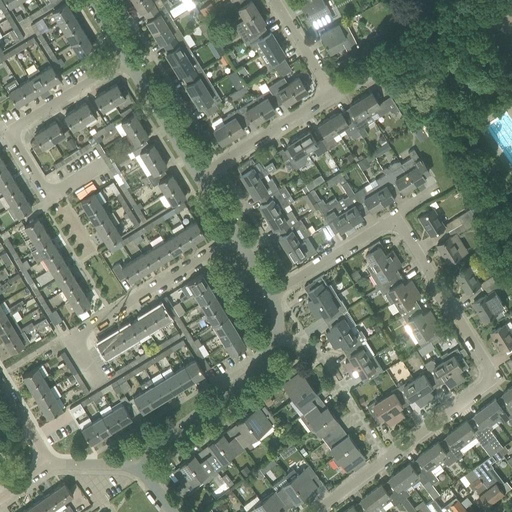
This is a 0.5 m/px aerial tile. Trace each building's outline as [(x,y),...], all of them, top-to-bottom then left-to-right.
[(132,0),(139,10),(141,8),(145,14),(162,3),(160,0),(132,0)] [(167,0),(162,3),(167,10),(172,7),(167,0)] [(195,5),(191,0),(182,0),(188,10),(195,5)] [(241,13),(244,18),(257,10),(250,0),(249,0),(248,1),(247,0),(236,0),(234,2),(229,5),(229,6),(224,10),(228,16),(241,13)] [(309,21),(312,20),(316,27),(333,18),(323,0),(301,0),(299,1),(309,21)] [(50,2),(40,8),(42,12),(53,6),(50,2)] [(215,12),(210,2),(200,9),(206,18),(215,12)] [(66,3),(51,12),(58,23),(73,14),(66,3)] [(162,3),(145,14),(148,19),(146,21),(152,31),(172,19),(167,10),(162,3)] [(4,5),(0,8),(3,13),(7,18),(11,16),(4,5)] [(29,15),(31,19),(42,12),(40,8),(29,15)] [(248,37),(264,28),(261,22),(264,21),(257,10),(244,18),(239,22),(248,37)] [(19,13),(15,16),(21,25),(31,19),(29,15),(23,18),(19,13)] [(65,33),(79,24),(73,14),(58,23),(65,33)] [(11,16),(7,18),(10,25),(13,29),(17,27),(11,16)] [(172,19),(152,31),(159,42),(161,40),(165,45),(182,35),(172,19)] [(198,26),(205,37),(212,33),(205,21),(198,26)] [(328,29),(319,34),(329,53),(344,46),(346,50),(356,45),(358,44),(357,43),(356,43),(344,21),(339,24),(336,25),(328,29)] [(30,25),(37,36),(41,33),(35,22),(30,25)] [(248,37),(239,22),(233,26),(243,41),(248,37)] [(86,34),(79,24),(65,33),(71,43),(86,34)] [(15,43),(20,40),(24,38),(17,27),(13,29),(17,35),(13,38),(15,43)] [(267,33),(264,28),(248,37),(243,41),(249,50),(254,46),(258,53),(277,42),(270,31),(267,33)] [(187,32),(182,35),(189,46),(194,43),(187,32)] [(37,36),(44,46),(48,44),(41,33),(37,36)] [(78,54),(92,45),(86,34),(71,43),(73,45),(78,54)] [(182,35),(165,45),(168,51),(165,53),(172,63),(191,51),(188,47),(189,46),(182,35)] [(374,48),(382,43),(376,35),(369,40),(374,48)] [(24,47),(36,41),(33,37),(22,44),(24,47)] [(215,38),(209,42),(212,48),(219,45),(215,38)] [(212,48),(209,42),(206,44),(215,59),(224,53),(219,45),(212,48)] [(268,69),(274,66),(284,59),(281,54),(283,53),(277,42),(258,53),(267,67),(268,69)] [(22,44),(11,50),(14,53),(24,47),(22,44)] [(44,46),(50,57),(54,54),(48,44),(44,46)] [(181,72),(184,78),(201,67),(191,51),(172,63),(178,74),(181,72)] [(57,67),(61,65),(54,54),(50,57),(57,67)] [(223,65),(230,61),(225,54),(219,57),(223,65)] [(279,70),(282,74),(290,69),(284,59),(274,66),(277,71),(279,70)] [(51,65),(40,72),(48,85),(59,78),(51,65)] [(242,66),(236,70),(241,77),(247,72),(242,66)] [(185,85),(192,95),(211,83),(201,67),(184,78),(188,83),(185,85)] [(27,75),(30,78),(38,92),(48,85),(40,72),(38,68),(27,75)] [(234,68),(226,73),(236,89),(244,84),(234,68)] [(268,87),(269,89),(272,93),(271,93),(278,103),(283,100),(285,105),(293,101),(292,99),(295,97),(287,83),(283,77),(268,87)] [(287,83),(295,97),(306,90),(306,89),(308,87),(309,86),(304,79),(301,81),(300,79),(298,77),(290,82),(287,83)] [(30,78),(19,85),(28,98),(38,92),(30,78)] [(9,92),(17,105),(28,98),(19,85),(16,79),(5,86),(9,92)] [(116,83),(105,90),(113,103),(124,97),(116,83)] [(211,83),(192,95),(198,106),(201,104),(204,109),(214,103),(215,103),(221,99),(211,83)] [(262,93),(269,89),(268,87),(265,83),(258,87),(262,93)] [(244,85),(235,91),(238,96),(247,91),(244,85)] [(272,106),(278,103),(271,93),(272,93),(269,89),(262,93),(253,99),(263,116),(274,109),(272,106)] [(113,103),(105,90),(94,96),(103,110),(113,103)] [(235,91),(229,94),(233,100),(239,96),(235,91)] [(370,115),(371,116),(373,119),(389,110),(391,114),(398,109),(390,96),(378,103),(371,92),(360,99),(368,111),(370,115)] [(253,99),(237,109),(246,123),(251,120),(252,123),(263,116),(253,99)] [(356,117),(352,120),(361,134),(362,137),(367,133),(363,126),(367,123),(365,119),(371,116),(370,115),(368,111),(360,99),(349,105),(356,117)] [(75,108),(83,122),(94,115),(86,101),(75,108)] [(218,108),(215,103),(214,103),(204,109),(207,114),(218,108)] [(121,117),(132,110),(130,106),(119,113),(121,117)] [(83,122),(75,108),(64,115),(72,129),(83,122)] [(221,117),(220,117),(231,136),(242,129),(240,126),(246,123),(237,109),(222,118),(221,117)] [(337,131),(340,136),(346,133),(348,135),(350,134),(353,139),(361,134),(352,120),(347,122),(340,111),(329,118),(337,131)] [(120,121),(127,132),(141,123),(134,113),(120,121)] [(211,125),(214,129),(213,129),(221,142),(231,136),(220,117),(212,122),(211,125)] [(341,138),(340,136),(337,131),(329,118),(317,125),(325,136),(320,139),(326,149),(337,143),(336,141),(341,138)] [(44,127),(53,140),(64,134),(55,120),(44,127)] [(423,120),(418,123),(422,130),(427,137),(432,133),(423,120)] [(141,123),(127,132),(132,141),(127,145),(130,150),(145,141),(143,137),(147,134),(141,123)] [(411,127),(415,134),(422,130),(418,123),(411,127)] [(93,138),(108,129),(106,125),(96,131),(93,127),(89,131),(93,138)] [(53,140),(44,127),(34,133),(36,138),(29,142),(37,154),(42,151),(44,150),(42,147),(51,142),(53,140)] [(427,137),(422,130),(415,134),(420,141),(427,137)] [(326,149),(320,139),(315,142),(308,131),(298,138),(306,150),(305,150),(308,154),(314,151),(317,155),(326,149)] [(288,147),(283,151),(288,157),(289,160),(295,169),(305,162),(307,165),(313,161),(308,154),(305,150),(306,150),(298,138),(286,144),(288,147)] [(72,139),(67,143),(70,149),(76,146),(72,139)] [(130,150),(127,152),(130,158),(134,155),(139,152),(145,162),(159,153),(153,143),(148,146),(145,141),(130,150)] [(81,152),(91,146),(89,142),(78,148),(81,152)] [(387,142),(377,148),(379,152),(379,155),(375,157),(376,158),(391,149),(387,142)] [(288,157),(283,151),(281,147),(276,151),(282,161),(288,157)] [(78,148),(68,154),(63,158),(65,162),(71,158),(81,152),(78,148)] [(110,162),(101,148),(97,150),(107,165),(110,162)] [(403,167),(406,171),(414,185),(425,178),(423,175),(429,172),(420,157),(419,158),(414,149),(408,152),(411,157),(406,160),(401,163),(403,167)] [(146,175),(146,176),(141,179),(145,184),(150,181),(149,180),(164,171),(161,167),(166,164),(159,153),(145,162),(151,172),(146,175)] [(371,153),(365,157),(368,162),(375,158),(371,153)] [(354,161),(350,154),(344,157),(348,165),(354,161)] [(240,174),(247,185),(264,175),(268,173),(264,166),(261,162),(260,163),(258,160),(255,161),(253,157),(237,166),(241,173),(240,174)] [(368,162),(365,157),(357,162),(362,170),(370,165),(368,162)] [(53,164),(55,168),(65,162),(63,158),(53,164)] [(395,162),(394,162),(391,164),(390,165),(388,168),(385,167),(382,169),(384,173),(391,183),(396,180),(402,191),(414,185),(406,171),(403,167),(401,163),(399,161),(395,162)] [(113,175),(116,172),(110,162),(107,165),(113,175)] [(271,162),(264,166),(268,173),(275,168),(271,162)] [(0,182),(11,175),(5,165),(0,167),(0,182)] [(340,170),(334,173),(338,179),(341,184),(348,195),(343,198),(346,203),(340,207),(342,210),(350,223),(362,216),(355,205),(359,202),(353,192),(346,181),(345,179),(341,173),(340,170)] [(167,176),(164,171),(149,180),(150,181),(152,185),(158,182),(164,193),(178,184),(171,173),(167,176)] [(338,179),(334,173),(324,179),(328,185),(338,179)] [(371,187),(382,204),(393,197),(387,186),(391,183),(384,173),(375,179),(377,183),(371,187)] [(319,174),(312,179),(316,184),(323,180),(319,174)] [(0,182),(0,187),(4,194),(18,186),(11,175),(0,182)] [(264,175),(247,185),(253,196),(257,194),(259,199),(268,194),(277,188),(271,178),(268,180),(264,175)] [(316,184),(312,179),(304,184),(308,189),(316,184)] [(119,192),(112,181),(108,184),(115,195),(119,192)] [(122,182),(119,184),(119,185),(126,196),(129,194),(122,182)] [(164,193),(171,203),(185,195),(178,184),(164,193)] [(283,185),(277,188),(284,198),(285,197),(289,202),(292,200),(283,185)] [(4,194),(11,205),(24,196),(18,186),(4,194)] [(353,192),(359,202),(364,199),(371,211),(382,204),(371,187),(366,190),(363,186),(353,192)] [(266,217),(278,209),(289,202),(285,197),(284,198),(277,188),(268,194),(259,199),(262,203),(259,205),(266,217)] [(316,202),(309,191),(308,192),(304,194),(302,195),(312,211),(318,207),(319,207),(316,202)] [(87,212),(101,203),(94,192),(80,201),(87,212)] [(115,195),(121,205),(126,203),(119,192),(115,195)] [(136,204),(129,194),(126,196),(132,206),(136,204)] [(24,196),(11,205),(18,216),(31,207),(24,196)] [(342,197),(337,201),(340,207),(346,203),(343,198),(342,197)] [(326,218),(328,222),(333,219),(338,228),(339,230),(350,223),(342,210),(340,207),(337,201),(331,204),(331,206),(328,208),(325,204),(322,198),(320,199),(316,202),(319,207),(322,212),(325,218),(326,218)] [(331,204),(337,201),(335,198),(325,204),(328,208),(331,206),(331,204)] [(186,205),(183,201),(172,208),(175,212),(186,205)] [(94,222),(107,214),(101,203),(87,212),(94,222)] [(126,203),(121,205),(126,212),(128,216),(132,214),(126,203)] [(278,209),(266,217),(272,228),(276,226),(278,230),(296,219),(290,209),(287,212),(283,206),(278,209)] [(433,209),(419,217),(424,225),(424,224),(431,235),(439,230),(443,227),(447,232),(449,231),(461,223),(473,215),(478,213),(474,207),(470,210),(469,209),(457,217),(443,225),(438,217),(433,209)] [(141,221),(145,219),(138,208),(135,211),(141,221)] [(172,208),(162,215),(164,219),(164,218),(175,212),(172,208)] [(107,214),(94,222),(100,233),(114,224),(108,214),(107,214)] [(128,216),(135,226),(139,224),(132,214),(128,216)] [(154,225),(160,221),(162,224),(166,221),(164,218),(164,219),(162,215),(151,221),(154,225)] [(473,215),(461,223),(465,230),(477,222),(473,215)] [(24,225),(31,236),(44,228),(37,217),(24,225)] [(296,219),(278,230),(281,235),(278,237),(285,248),(298,240),(309,233),(299,218),(296,219)] [(334,231),(338,228),(333,219),(328,222),(334,231)] [(151,221),(141,228),(143,232),(154,225),(151,221)] [(184,227),(193,241),(203,234),(195,221),(186,226),(184,227)] [(323,224),(320,226),(322,229),(327,237),(335,233),(334,231),(328,222),(323,224)] [(100,233),(107,244),(120,235),(114,224),(100,233)] [(174,234),(182,248),(193,241),(184,227),(174,234)] [(31,236),(37,247),(51,238),(44,228),(31,236)] [(141,228),(130,234),(133,238),(143,232),(141,228)] [(446,240),(437,245),(444,256),(443,256),(447,263),(452,260),(457,257),(461,255),(462,254),(457,248),(463,245),(457,235),(456,233),(452,236),(446,240)] [(133,238),(130,234),(120,241),(122,245),(133,238)] [(163,240),(172,254),(182,248),(174,234),(163,240)] [(298,240),(285,248),(292,259),(293,258),(299,254),(302,258),(316,250),(306,235),(298,240)] [(3,239),(9,249),(13,247),(7,236),(3,239)] [(37,247),(31,252),(37,262),(44,257),(57,249),(51,238),(37,247)] [(172,254),(163,240),(153,247),(161,261),(172,254)] [(120,241),(109,247),(111,251),(122,245),(120,241)] [(370,260),(376,270),(396,257),(392,250),(385,254),(380,246),(382,245),(365,255),(368,260),(370,260)] [(13,247),(9,249),(15,260),(19,258),(13,247)] [(153,247),(142,253),(150,267),(161,261),(153,247)] [(57,249),(44,257),(50,268),(64,260),(57,249)] [(9,256),(6,250),(0,254),(4,259),(9,256)] [(142,253),(132,260),(140,274),(150,267),(142,253)] [(380,288),(384,286),(399,276),(394,269),(400,265),(396,257),(376,270),(371,273),(370,273),(376,283),(374,284),(377,290),(380,288)] [(457,257),(452,260),(456,266),(461,263),(457,257)] [(19,258),(15,260),(22,271),(26,268),(19,258)] [(64,260),(50,268),(57,278),(70,270),(64,260)] [(118,263),(112,267),(119,279),(126,275),(129,280),(140,274),(132,260),(121,267),(118,263)] [(475,287),(479,285),(472,274),(477,271),(473,264),(468,267),(463,270),(454,275),(459,283),(460,282),(466,293),(475,287)] [(496,281),(509,273),(505,267),(493,275),(496,281)] [(26,268),(22,271),(28,282),(32,279),(26,268)] [(63,289),(77,281),(70,270),(57,278),(63,289)] [(350,274),(355,281),(362,277),(357,270),(350,274)] [(184,294),(179,297),(181,300),(193,293),(208,284),(208,283),(209,282),(206,277),(204,278),(202,273),(187,283),(180,287),(184,294)] [(511,277),(509,273),(496,281),(500,287),(511,280),(511,277)] [(307,302),(311,309),(331,297),(336,294),(330,284),(327,285),(321,275),(316,278),(319,283),(308,290),(314,298),(307,302)] [(384,286),(380,288),(383,294),(384,293),(390,302),(393,301),(414,288),(410,280),(403,284),(399,276),(384,286)] [(32,279),(28,282),(34,292),(38,290),(32,279)] [(7,281),(2,284),(5,290),(10,287),(7,281)] [(77,281),(63,289),(63,290),(58,293),(64,303),(70,299),(83,291),(77,281)] [(193,293),(199,303),(214,294),(208,284),(193,293)] [(414,288),(393,301),(402,316),(417,307),(412,299),(419,295),(414,288)] [(485,295),(473,303),(479,314),(478,314),(483,321),(503,309),(498,302),(502,300),(495,289),(485,295)] [(38,290),(34,292),(41,303),(45,301),(38,290)] [(76,311),(90,302),(83,291),(70,299),(76,311)] [(214,294),(199,303),(205,314),(221,304),(214,294)] [(171,304),(165,295),(161,298),(167,306),(168,308),(172,306),(171,304)] [(327,320),(342,311),(346,309),(345,307),(341,301),(335,304),(331,297),(311,309),(316,317),(323,313),(327,320)] [(22,300),(14,304),(18,310),(22,307),(20,304),(24,302),(22,300)] [(45,301),(41,303),(47,314),(51,311),(45,301)] [(169,317),(160,303),(149,310),(158,324),(169,317)] [(10,310),(5,313),(0,316),(0,330),(11,323),(11,324),(16,321),(12,313),(18,310),(14,304),(9,308),(10,310)] [(221,304),(205,314),(212,324),(227,315),(221,304)] [(168,308),(174,319),(178,316),(172,306),(168,308)] [(413,330),(433,318),(429,311),(422,315),(417,307),(402,316),(405,321),(407,320),(413,330)] [(139,316),(147,330),(158,324),(149,310),(139,316)] [(47,314),(53,325),(57,322),(51,311),(47,314)] [(345,317),(342,311),(327,320),(332,328),(325,333),(330,340),(350,327),(344,318),(345,317)] [(227,315),(212,324),(218,334),(233,325),(227,315)] [(139,316),(128,323),(137,337),(140,342),(151,336),(147,330),(139,316)] [(174,319),(181,329),(185,326),(178,316),(174,319)] [(45,318),(33,325),(35,327),(34,327),(36,330),(48,323),(45,318)] [(415,343),(418,342),(421,347),(423,346),(436,338),(431,329),(437,325),(433,318),(413,330),(409,333),(415,343)] [(31,322),(26,325),(28,328),(29,330),(34,327),(31,322)] [(17,334),(11,324),(11,323),(0,330),(0,334),(4,341),(17,334)] [(128,323),(118,329),(126,343),(137,337),(128,323)] [(28,328),(26,325),(21,328),(22,331),(24,333),(29,330),(28,328)] [(233,325),(218,334),(224,344),(239,335),(233,325)] [(350,327),(330,340),(334,347),(341,343),(346,350),(361,341),(361,342),(366,339),(361,330),(358,331),(354,325),(350,327)] [(511,344),(511,336),(511,337),(504,325),(500,327),(491,333),(502,350),(511,345),(511,344)] [(181,329),(187,339),(191,337),(185,326),(181,329)] [(118,329),(107,336),(116,350),(126,343),(118,329)] [(17,334),(4,341),(11,352),(24,344),(29,341),(24,333),(22,331),(17,334)] [(178,331),(167,338),(169,343),(180,336),(178,331)] [(239,335),(224,344),(231,355),(246,346),(239,335)] [(96,343),(97,344),(105,356),(116,350),(107,336),(96,343)] [(193,349),(197,347),(193,340),(191,337),(187,339),(193,349)] [(167,338),(156,345),(159,349),(169,343),(167,338)] [(172,346),(174,349),(184,343),(182,339),(172,346)] [(344,363),(349,370),(368,357),(362,348),(364,347),(361,342),(361,341),(346,350),(351,358),(344,363)] [(159,349),(156,345),(146,351),(149,355),(159,349)] [(162,352),(164,355),(174,349),(172,346),(162,352)] [(421,347),(418,349),(422,355),(427,352),(424,346),(423,346),(421,347)] [(203,357),(197,347),(193,349),(199,360),(203,357)] [(440,354),(444,361),(457,382),(465,378),(459,369),(462,367),(460,363),(465,360),(457,348),(448,353),(447,350),(440,354)] [(70,361),(63,351),(59,353),(66,364),(70,361)] [(149,355),(146,351),(135,358),(138,362),(149,355)] [(152,358),(154,361),(164,355),(162,352),(152,358)] [(368,357),(349,370),(353,377),(360,373),(365,381),(374,376),(380,372),(383,370),(374,354),(368,357)] [(203,357),(199,360),(200,362),(206,370),(210,368),(207,364),(203,357)] [(124,364),(127,368),(138,362),(135,358),(124,364)] [(142,364),(144,368),(154,361),(152,358),(142,364)] [(184,365),(193,380),(204,374),(195,359),(184,365)] [(450,387),(457,382),(444,361),(437,365),(434,360),(431,359),(429,360),(425,363),(428,368),(437,383),(445,378),(450,387)] [(70,361),(66,364),(72,374),(76,371),(70,361)] [(41,364),(22,375),(28,386),(43,377),(48,374),(41,364)] [(125,370),(127,368),(124,364),(123,365),(114,370),(117,375),(125,370)] [(131,371),(133,374),(144,368),(142,364),(131,371)] [(193,380),(184,365),(174,372),(183,386),(193,380)] [(164,378),(173,393),(183,386),(174,372),(173,371),(171,367),(163,371),(167,376),(164,378)] [(296,368),(285,376),(287,379),(298,371),(296,368)] [(424,373),(414,380),(427,401),(434,397),(429,388),(437,383),(428,368),(423,371),(424,373)] [(282,384),(292,398),(311,385),(305,377),(303,379),(298,372),(300,371),(300,370),(298,371),(287,379),(282,384)] [(72,374),(78,384),(82,382),(76,371),(72,374)] [(131,371),(121,377),(115,380),(118,384),(123,393),(131,388),(125,379),(133,374),(131,371)] [(379,374),(373,377),(377,384),(381,381),(381,377),(379,374)] [(49,387),(43,377),(28,386),(34,396),(49,387)] [(152,405),(162,399),(154,384),(150,378),(140,384),(143,389),(143,390),(152,405)] [(173,393),(164,378),(154,384),(162,399),(173,393)] [(115,380),(110,384),(110,383),(99,390),(102,394),(112,387),(112,388),(118,384),(115,380)] [(427,401),(414,380),(404,386),(403,384),(397,387),(406,402),(414,397),(420,405),(427,401)] [(85,395),(89,392),(82,382),(78,384),(85,395)] [(292,398),(303,413),(319,401),(314,394),(316,392),(311,385),(292,398)] [(511,386),(503,393),(503,394),(510,402),(505,405),(506,407),(511,414),(511,386)] [(40,406),(56,397),(49,387),(34,396),(40,406)] [(383,399),(397,420),(404,415),(398,407),(406,402),(397,387),(392,390),(393,392),(383,399)] [(92,400),(92,399),(95,404),(101,400),(98,396),(102,394),(99,390),(90,396),(92,400)] [(152,405),(143,390),(128,400),(134,411),(140,408),(141,411),(152,405)] [(499,397),(505,405),(510,402),(503,394),(499,397)] [(111,410),(120,424),(131,418),(129,415),(134,411),(128,400),(125,395),(119,399),(122,403),(111,410)] [(273,401),(268,395),(262,399),(267,405),(273,401)] [(80,402),(82,406),(92,400),(90,396),(80,402)] [(62,408),(56,397),(40,406),(47,417),(62,408)] [(505,405),(499,397),(495,400),(502,410),(506,407),(505,405)] [(389,424),(397,420),(383,399),(374,405),(372,403),(367,406),(376,421),(384,416),(389,424)] [(511,424),(511,414),(506,407),(502,410),(495,400),(495,399),(484,407),(495,421),(499,417),(502,420),(505,418),(510,425),(511,424)] [(313,427),(332,413),(326,406),(324,408),(319,401),(303,413),(299,416),(304,423),(304,422),(310,430),(313,427)] [(82,406),(80,402),(77,403),(69,408),(74,417),(85,410),(82,406)] [(250,411),(243,417),(256,435),(275,421),(270,415),(266,418),(263,414),(257,406),(258,408),(252,413),(250,411)] [(477,426),(478,428),(488,442),(495,436),(492,432),(492,433),(490,430),(493,427),(491,424),(495,421),(484,407),(474,414),(475,416),(481,424),(477,426)] [(120,424),(111,410),(101,415),(110,430),(120,424)] [(313,427),(324,441),(340,429),(335,423),(337,421),(332,413),(313,427)] [(92,421),(101,436),(110,430),(101,415),(92,421)] [(471,419),(477,426),(481,424),(475,416),(471,419)] [(230,430),(242,446),(249,440),(254,446),(261,441),(256,435),(243,417),(235,423),(237,425),(230,430)] [(282,429),(287,425),(281,418),(276,422),(282,429)] [(477,426),(471,419),(467,421),(474,431),(478,428),(477,426)] [(483,446),(488,442),(478,428),(474,431),(467,421),(466,420),(456,428),(466,442),(472,438),(473,439),(476,436),(479,441),(483,446)] [(90,443),(101,436),(92,421),(81,428),(90,443)] [(235,451),(242,446),(230,430),(229,428),(224,432),(225,433),(223,435),(221,433),(214,438),(228,457),(235,451)] [(453,446),(449,449),(457,459),(463,454),(463,453),(459,449),(462,446),(462,445),(466,442),(456,428),(446,435),(446,436),(453,446)] [(324,441),(335,456),(353,442),(347,434),(345,436),(340,429),(324,441)] [(442,439),(449,449),(453,446),(446,436),(442,439)] [(466,442),(470,447),(479,441),(476,436),(473,439),(472,438),(466,442)] [(495,436),(488,442),(493,448),(500,443),(495,436)] [(228,457),(214,438),(207,444),(208,446),(201,451),(213,467),(217,471),(231,461),(228,457)] [(449,449),(442,439),(438,442),(445,452),(449,449)] [(353,442),(335,456),(332,458),(337,466),(341,463),(346,470),(364,457),(364,456),(362,458),(357,451),(359,449),(353,442)] [(457,459),(449,449),(445,452),(438,442),(428,449),(438,463),(443,459),(444,460),(447,458),(451,463),(457,459)] [(470,447),(466,442),(462,445),(462,446),(459,449),(463,453),(470,447)] [(493,448),(488,442),(483,446),(490,456),(491,455),(496,451),(493,448)] [(292,443),(286,447),(290,453),(296,449),(292,443)] [(502,446),(500,443),(493,448),(496,451),(498,450),(502,446)] [(498,450),(502,455),(507,451),(503,446),(502,446),(498,450)] [(290,453),(286,447),(278,452),(282,458),(290,453)] [(428,449),(417,457),(418,458),(425,467),(421,470),(429,480),(431,483),(432,483),(437,479),(438,478),(435,476),(443,470),(441,468),(438,463),(428,449)] [(496,460),(495,461),(496,463),(503,457),(502,455),(498,450),(496,451),(491,455),(496,460)] [(207,472),(213,467),(201,451),(195,456),(193,454),(186,460),(199,478),(202,482),(203,484),(211,478),(207,472)] [(491,464),(495,461),(496,460),(491,455),(473,469),(496,499),(505,493),(496,481),(497,480),(489,470),(493,467),(491,464)] [(271,458),(264,463),(268,468),(275,463),(271,458)] [(414,461),(421,470),(425,467),(418,458),(414,461)] [(448,465),(451,463),(447,458),(444,460),(443,459),(438,463),(441,468),(447,464),(448,465)] [(176,488),(182,496),(190,490),(188,487),(192,483),(195,488),(202,482),(199,478),(186,460),(178,465),(180,467),(173,472),(171,470),(171,471),(181,484),(176,488)] [(421,470),(414,461),(410,464),(417,473),(421,470)] [(264,463),(259,467),(263,472),(268,468),(264,463)] [(409,463),(399,470),(410,484),(414,488),(421,483),(423,485),(433,499),(434,498),(440,494),(431,483),(429,480),(421,470),(417,473),(410,464),(409,463)] [(315,485),(316,487),(317,487),(310,477),(315,473),(308,464),(296,473),(293,469),(285,475),(288,479),(302,497),(310,492),(308,490),(315,485)] [(239,471),(244,477),(250,471),(246,465),(239,471)] [(504,483),(493,467),(489,470),(497,480),(496,481),(499,486),(504,483)] [(258,468),(253,472),(257,477),(260,477),(263,475),(258,468)] [(473,469),(465,475),(470,482),(468,484),(472,490),(474,488),(488,506),(496,499),(473,469)] [(397,488),(393,491),(400,501),(400,500),(409,511),(415,511),(416,511),(407,498),(401,490),(405,488),(410,484),(399,470),(389,478),(390,479),(397,488)] [(225,473),(221,477),(227,484),(229,487),(234,484),(225,473)] [(274,490),(286,506),(293,501),(295,503),(302,497),(288,479),(285,475),(272,485),(275,489),(274,490)] [(386,482),(393,491),(397,488),(390,479),(386,482)] [(393,491),(386,482),(382,485),(388,494),(393,491)] [(54,490),(62,502),(72,495),(64,483),(54,490)] [(504,483),(499,486),(504,492),(511,487),(507,483),(504,483)] [(371,492),(381,506),(386,502),(387,503),(390,501),(393,505),(394,506),(395,505),(400,501),(393,491),(388,494),(382,485),(381,484),(371,492)] [(401,490),(407,498),(410,495),(405,488),(401,490)] [(54,490),(44,497),(52,509),(62,502),(54,490)] [(260,501),(268,511),(280,511),(282,509),(284,511),(288,508),(286,506),(274,490),(260,501)] [(385,510),(381,506),(371,492),(360,499),(361,500),(368,509),(364,511),(385,511),(386,511),(385,510)] [(210,494),(203,500),(207,505),(214,500),(210,494)] [(54,511),(52,509),(44,497),(34,504),(40,511),(54,511)] [(427,504),(426,504),(432,511),(468,511),(458,499),(450,505),(453,509),(449,511),(444,511),(434,498),(433,499),(427,504)] [(357,503),(363,511),(364,511),(368,509),(361,500),(357,503)] [(246,511),(268,511),(260,501),(246,511)] [(385,510),(393,505),(390,501),(387,503),(386,502),(381,506),(385,510)] [(363,511),(357,503),(353,507),(357,511),(363,511)]
